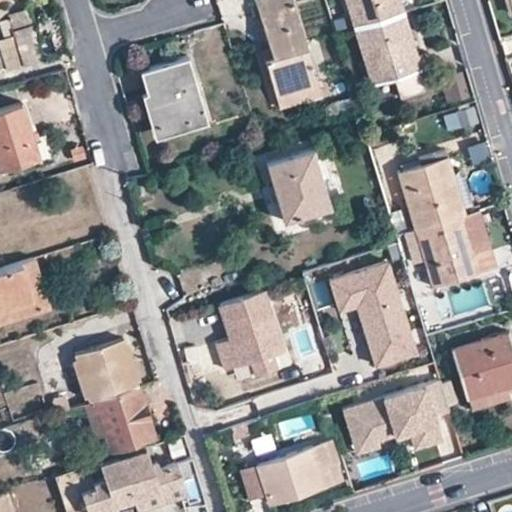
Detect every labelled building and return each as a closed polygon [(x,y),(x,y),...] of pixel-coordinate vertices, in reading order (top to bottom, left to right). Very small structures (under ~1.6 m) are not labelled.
[(264,64),(276,105),(319,92),(290,0),(252,0),(268,54),(271,62),(264,64)] [(345,0),(352,23),(398,9),(395,0),(345,0)] [(511,12),(511,8),(509,0),(500,0),(505,15),(511,12)] [(413,68),(416,67),(398,9),(352,23),(370,81),(389,75),(395,95),(419,87),(413,68)] [(33,25),(36,36),(48,31),(59,27),(53,10),(32,21),(33,25)] [(19,11),(7,15),(12,32),(21,62),(33,59),(24,27),(19,11)] [(0,16),(0,29),(2,35),(12,32),(7,15),(0,16)] [(36,36),(33,25),(24,27),(33,59),(42,56),(36,36)] [(59,27),(48,31),(55,51),(65,48),(59,27)] [(0,35),(0,52),(5,67),(21,62),(12,32),(2,35),(0,35)] [(271,62),(268,54),(262,55),(264,64),(271,62)] [(204,119),(185,55),(138,69),(145,91),(155,125),(183,116),(185,125),(204,119)] [(444,98),(466,92),(459,68),(437,74),(444,98)] [(155,125),(145,91),(138,93),(151,135),(185,125),(183,116),(155,125)] [(0,105),(0,165),(35,156),(28,133),(18,100),(0,105)] [(28,133),(35,156),(36,162),(52,157),(44,129),(28,133)] [(68,148),(71,160),(83,155),(81,145),(68,148)] [(263,159),(280,217),(326,204),(309,145),(263,159)] [(397,169),(415,227),(460,213),(442,155),(397,169)] [(492,264),(475,208),(460,213),(415,227),(433,283),(492,264)] [(0,265),(0,318),(38,307),(30,282),(38,279),(31,256),(0,265)] [(387,258),(328,275),(337,306),(354,301),(372,362),(413,350),(387,258)] [(30,282),(38,307),(46,304),(38,279),(30,282)] [(279,349),(259,288),(217,302),(228,335),(237,363),(250,359),(254,372),(273,365),(269,353),(279,349)] [(451,348),(465,394),(511,379),(511,355),(505,332),(451,348)] [(237,363),(228,335),(213,340),(223,368),(237,363)] [(73,352),(89,399),(94,398),(135,385),(121,336),(73,352)] [(183,348),(187,362),(196,360),(193,345),(183,348)] [(422,383),(340,408),(348,433),(370,426),(373,439),(406,428),(412,447),(439,439),(422,383)] [(94,398),(109,448),(151,436),(135,385),(94,398)] [(109,448),(94,398),(89,399),(68,406),(74,428),(88,424),(97,452),(109,448)] [(445,405),(449,416),(459,414),(456,401),(445,405)] [(326,414),(318,417),(324,434),(331,431),(326,414)] [(244,421),(228,426),(231,437),(247,432),(244,421)] [(370,426),(348,433),(353,452),(394,439),(398,451),(412,447),(406,428),(373,439),(370,426)] [(181,432),(149,443),(152,452),(184,442),(181,432)] [(263,490),(266,500),(338,478),(332,459),(335,458),(329,439),(254,463),(263,490)] [(118,457),(131,496),(181,481),(186,496),(187,499),(193,497),(200,495),(188,457),(155,467),(153,459),(146,462),(142,450),(118,457)] [(75,466),(52,473),(64,511),(114,511),(134,506),(131,496),(118,457),(101,463),(104,475),(90,480),(92,487),(83,490),(75,466)] [(263,490),(254,463),(238,468),(246,496),(263,490)] [(181,481),(131,496),(134,506),(135,511),(136,511),(186,496),(181,481)] [(0,511),(8,511),(0,489),(0,511)]
